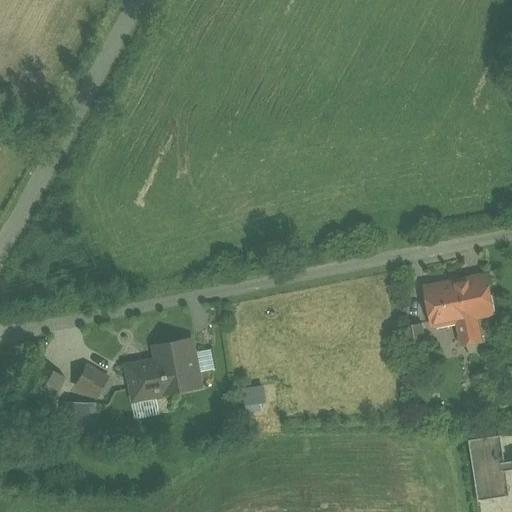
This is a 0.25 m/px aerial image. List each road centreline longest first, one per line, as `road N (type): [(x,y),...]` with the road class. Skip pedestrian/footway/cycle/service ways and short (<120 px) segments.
road 1 (unclassified): [(511,238),(0,340)]
road 2 (unclassified): [(0,273),(150,0)]
